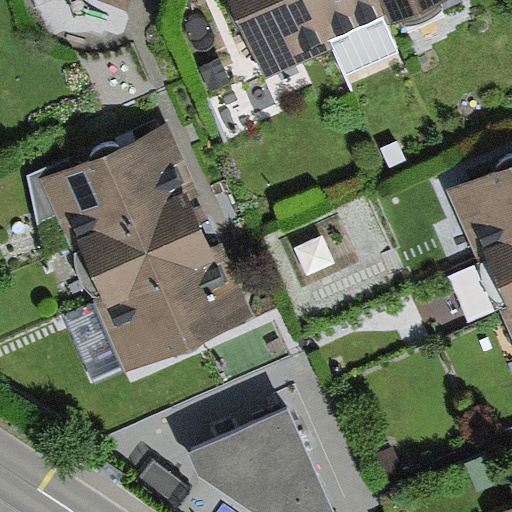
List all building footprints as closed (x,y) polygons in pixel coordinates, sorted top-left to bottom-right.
[(231,0),(266,81),(454,0),(231,0)] [(132,364),(257,310),(241,274),(211,206),(188,151),(175,123),(51,177),(132,364)] [(511,320),(511,161),(454,187),(511,320)] [(305,402),(349,511),(355,511),(386,500),(340,388),(305,402)] [(291,414),(195,461),(202,484),(246,511),(338,511),(303,440),(291,414)]
